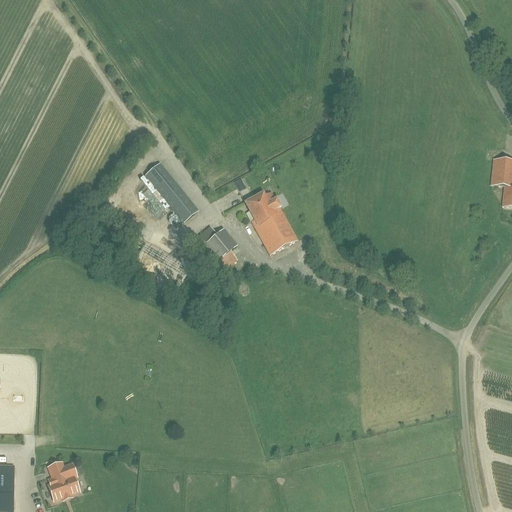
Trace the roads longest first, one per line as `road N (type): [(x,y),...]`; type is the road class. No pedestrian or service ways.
road 1 (unclassified): [(483,511),(463,403),(464,341),(511,269)]
road 2 (unclassified): [(207,203),(67,0)]
road 3 (unclassified): [(511,121),(450,0)]
